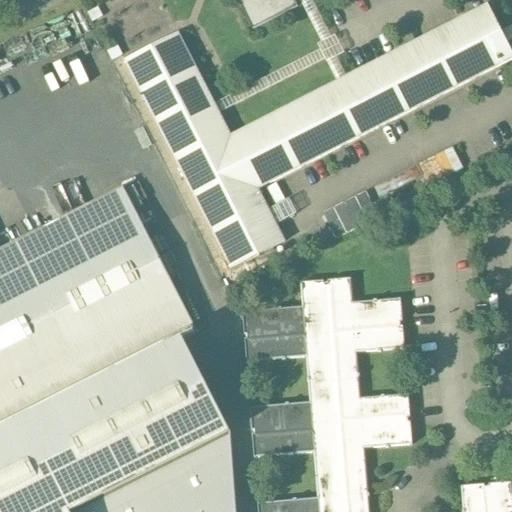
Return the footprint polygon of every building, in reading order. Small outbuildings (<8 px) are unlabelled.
[(93,0),(95,2),(98,0),(237,0),(253,30),(298,7),(293,0),(93,0)] [(511,53),(488,6),(231,137),(179,34),(125,61),(232,270),(285,242),(259,190),(511,60),(511,53)] [(383,203),(461,164),(453,148),(375,187),(383,203)] [(323,213),(337,239),(381,216),(367,190),(323,213)] [(0,511),(236,511),(230,432),(183,340),(196,334),(123,191),(0,253),(0,511)] [(278,221),(295,215),(290,201),(273,207),(278,221)] [(351,280),(301,284),(303,308),(282,309),(282,308),(278,309),(279,310),(243,313),(247,363),(283,360),(283,361),(286,361),(286,360),(307,358),(309,379),(308,379),(308,382),(309,382),(311,403),(290,405),(289,404),(286,404),(286,405),(251,408),(255,458),(290,456),(290,457),(294,456),(294,455),(315,454),(318,499),(297,501),(297,500),(294,500),(294,501),(258,504),(259,511),(511,511),(511,483),(462,488),(464,511),(463,511),(462,511),(369,511),(369,498),(370,498),(369,494),(368,494),(365,449),(386,448),(386,449),(389,449),(389,447),(412,446),(408,395),(385,397),(385,396),(382,397),(382,398),(361,399),(359,378),(360,378),(360,375),(359,375),(357,354),(378,352),(378,353),(382,353),(381,352),(405,350),(401,300),(377,302),(377,301),(374,301),(374,302),(353,304),(351,280)]
